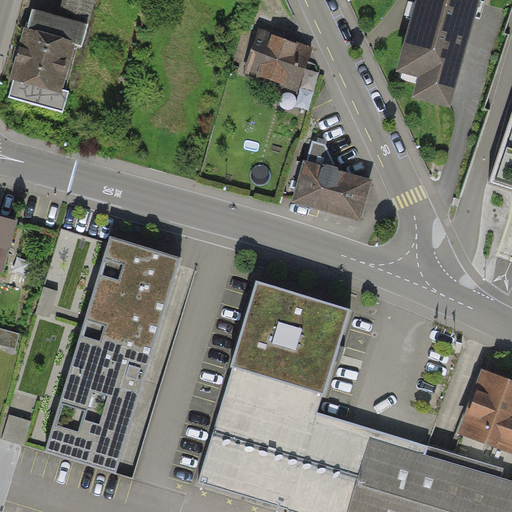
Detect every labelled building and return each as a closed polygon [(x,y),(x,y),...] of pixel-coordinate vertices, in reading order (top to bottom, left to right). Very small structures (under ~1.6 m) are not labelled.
[(0,103),(0,105),(57,121),(90,2),(84,0),(62,0),(57,20),(26,11),(0,103)] [(452,100),(479,0),(414,0),(397,64),(419,70),(413,90),(452,100)] [(294,97),(309,55),(257,36),(242,78),(294,97)] [(511,109),(485,189),(511,197),(511,109)] [(361,218),(372,180),(303,160),(292,198),(361,218)] [(0,277),(1,278),(14,226),(0,223),(0,277)] [(116,476),(181,263),(110,241),(46,455),(116,476)] [(351,311),(256,283),(230,370),(325,398),(351,311)] [(318,420),(325,398),(230,370),(199,479),(311,511),(511,511),(511,488),(501,485),(504,474),(318,420)] [(511,460),(511,387),(485,379),(463,444),(511,460)]
